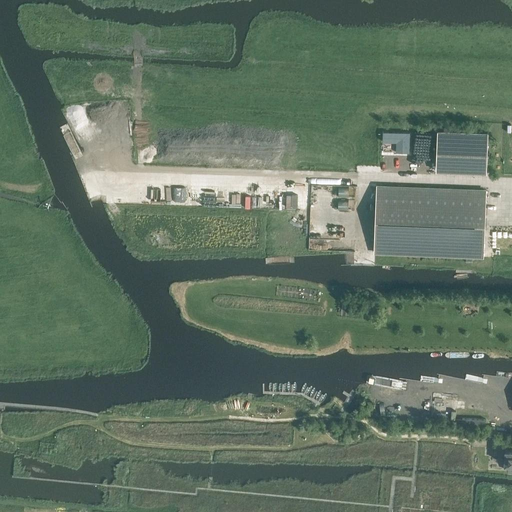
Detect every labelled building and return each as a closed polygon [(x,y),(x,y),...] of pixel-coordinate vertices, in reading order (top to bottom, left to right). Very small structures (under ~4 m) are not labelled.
[(393,149),(406,149),(406,129),(380,128),(380,138),(393,139),(393,149)] [(436,172),(487,174),(489,133),(438,131),(436,172)] [(486,191),(378,187),(376,252),(484,256),(486,191)] [(462,425),(487,426),(487,418),(463,417),(462,425)] [(60,444),(42,442),(41,454),(59,456),(60,444)]
